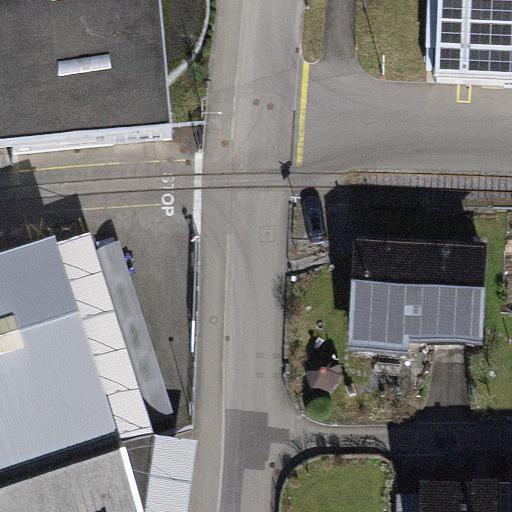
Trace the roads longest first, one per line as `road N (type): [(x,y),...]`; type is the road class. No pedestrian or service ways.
road 1 (residential): [(270,0),(252,439)]
road 2 (residential): [(252,439),(511,434)]
